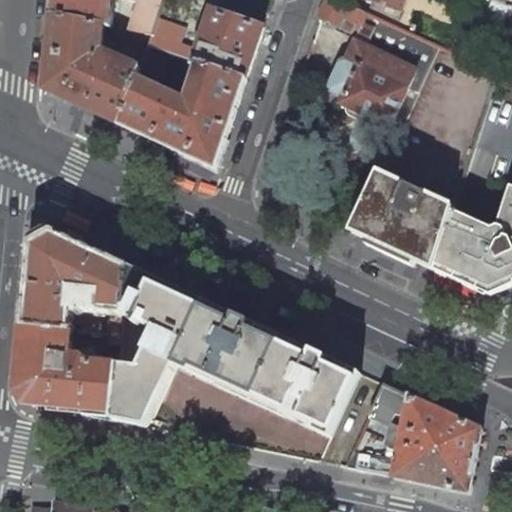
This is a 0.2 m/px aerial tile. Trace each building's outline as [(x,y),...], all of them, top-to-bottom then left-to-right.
[(113,27),(115,0),(55,0),(54,16),(106,26),(113,27)] [(140,0),(131,30),(136,31),(152,35),(158,19),(164,0),(140,0)] [(228,0),(270,14),(274,0),(228,0)] [(357,35),(367,15),(334,0),(326,0),(320,18),(356,34),(357,35)] [(364,0),(403,12),(406,0),(364,0)] [(199,50),(195,62),(200,64),(247,80),(265,28),(213,10),(199,50)] [(353,42),(356,43),(356,42),(417,71),(393,122),(402,126),(439,47),(428,43),(409,34),(367,15),(357,35),(356,34),(353,42)] [(103,51),(106,26),(54,16),(46,91),(121,125),(137,78),(141,68),(103,51)] [(188,29),(158,19),(152,35),(149,45),(149,46),(195,62),(199,50),(182,45),(188,29)] [(414,24),(409,34),(428,43),(433,32),(414,24)] [(133,42),(149,45),(152,35),(136,31),(133,42)] [(371,119),(391,128),(393,122),(417,71),(356,42),(356,43),(348,60),(341,62),(329,87),(332,92),(344,97),(340,104),(360,114),(371,119)] [(166,59),(146,52),(141,68),(137,78),(156,86),(166,59)] [(156,86),(137,78),(121,125),(217,170),(247,80),(200,64),(187,101),(156,86)] [(454,208),(380,174),(353,233),(371,241),(372,239),(417,260),(416,262),(434,270),(453,213),(454,208)] [(489,296),(511,286),(511,187),(498,228),(491,229),(453,213),(434,270),(489,296)] [(129,266),(54,231),(32,243),(24,326),(72,331),(74,312),(85,313),(85,318),(98,320),(99,314),(111,315),(124,316),(129,266)] [(207,302),(129,266),(124,316),(157,331),(137,369),(120,367),(114,422),(148,428),(178,367),(254,402),(333,438),(362,374),(283,337),(207,302)] [(124,316),(111,315),(109,335),(123,336),(124,316)] [(72,331),(24,326),(19,383),(37,406),(50,407),(50,409),(84,412),(83,416),(114,422),(120,367),(87,364),(82,358),(70,357),(72,331)] [(123,336),(109,335),(108,345),(121,346),(123,336)] [(394,478),(411,397),(384,384),(370,416),(391,426),(385,458),(354,451),(346,468),(394,478)] [(483,430),(411,397),(394,478),(470,494),(483,430)]
